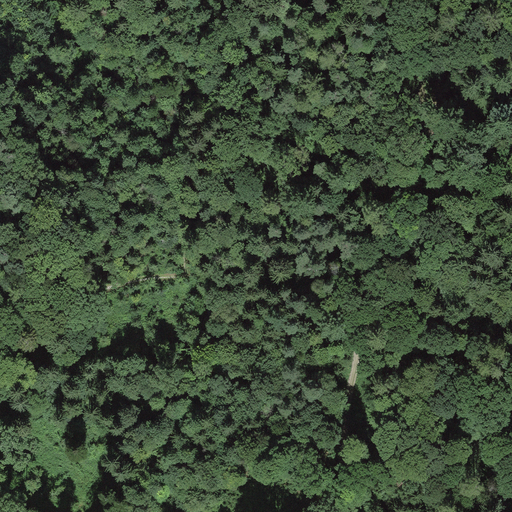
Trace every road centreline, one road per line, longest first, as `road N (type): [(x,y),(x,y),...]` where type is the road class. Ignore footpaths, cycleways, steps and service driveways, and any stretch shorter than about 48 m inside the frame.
road 1 (track): [(440,154),(406,268),(366,511)]
road 2 (track): [(395,0),(440,154)]
